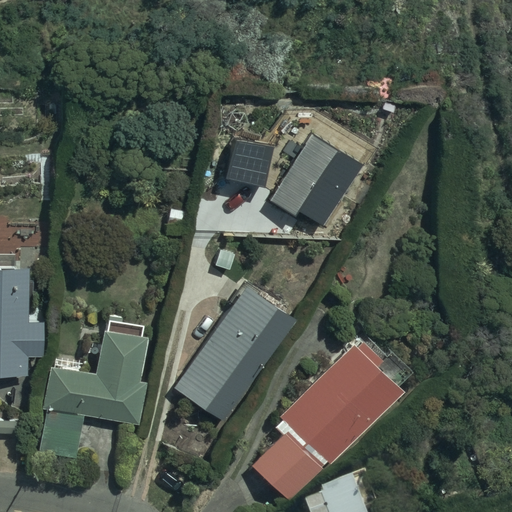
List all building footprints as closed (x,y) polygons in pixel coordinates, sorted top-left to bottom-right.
[(27,259),(0,258),(0,362),(28,363),(28,343),(42,343),(42,310),(27,310),(27,259)] [(244,278),(172,377),(221,412),(293,313),(244,278)] [(95,367),(52,359),(44,399),(47,400),(40,437),(77,444),(84,404),(138,414),(146,375),(137,373),(145,329),(140,328),(142,319),(110,313),(108,323),(104,323),(95,367)] [(251,454),(287,491),(397,384),(370,356),(377,350),(362,334),(356,340),(352,337),(281,406),(283,409),(277,415),(284,423),(251,454)] [(365,511),(377,506),(364,472),(323,487),(327,498),(309,505),(312,511),(365,511)]
